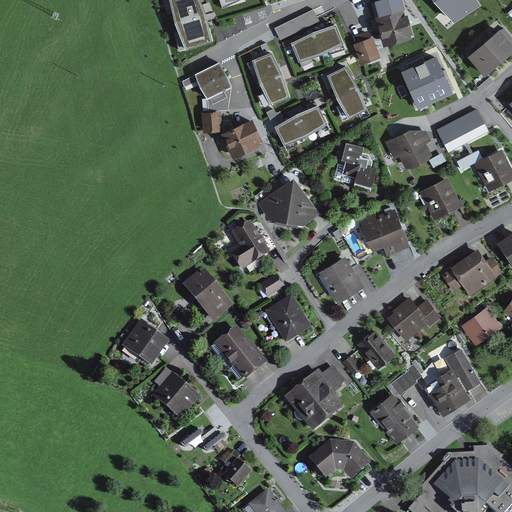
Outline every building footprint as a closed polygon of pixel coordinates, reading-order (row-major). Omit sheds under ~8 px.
[(167,0),(183,49),(217,39),(205,0),(167,0)] [(479,0),(436,0),(452,21),(479,0)] [(384,43),(412,35),(404,7),(376,15),(384,43)] [(291,38),(299,61),(344,44),(335,21),(291,38)] [(511,48),(500,33),(471,57),(484,72),(511,48)] [(364,62),(379,56),(371,36),(356,41),(364,62)] [(274,50),(251,60),(269,103),(292,94),(274,50)] [(219,63),(196,74),(200,86),(207,98),(230,87),(225,74),(219,63)] [(348,64),(326,75),(347,118),(369,107),(348,64)] [(279,122),(289,141),(325,123),(315,104),(279,122)] [(216,119),(199,119),(200,136),(217,136),(216,119)] [(259,146),(251,125),(222,136),(225,141),(218,143),(223,157),(228,155),(231,161),(255,152),(254,148),(259,146)] [(409,167),(429,158),(422,145),(431,141),(427,133),(406,133),(389,141),(397,157),(403,155),(409,167)] [(341,164),(337,179),(352,183),(352,186),(372,191),(378,168),(373,167),(375,163),(374,157),(370,155),(365,154),(367,148),(346,143),(342,160),(349,162),(348,166),(341,164)] [(490,189),(511,177),(511,172),(511,173),(501,153),(483,161),(481,156),(471,162),(473,166),(477,164),(490,189)] [(293,178),(261,203),(272,217),(306,223),(320,211),(293,178)] [(436,217),(459,205),(446,180),(423,193),(436,217)] [(388,252),(406,245),(393,213),(376,220),(375,217),(363,222),(374,249),(385,244),(388,252)] [(232,251),(242,268),(267,253),(250,225),(234,234),(241,246),(232,251)] [(511,275),(511,274),(511,239),(495,250),(511,275)] [(442,284),(450,297),(460,290),(466,300),(499,278),(491,266),(487,269),(476,253),(447,272),(451,278),(442,284)] [(339,300),(360,286),(344,260),(322,274),(339,300)] [(212,318),(230,304),(205,273),(198,279),(196,276),(185,285),(212,318)] [(262,286),(268,296),(283,287),(277,277),(262,286)] [(287,341),(308,328),(291,299),(269,312),(287,341)] [(430,324),(439,317),(427,302),(418,309),(410,299),(395,311),(397,312),(390,318),(406,338),(427,321),(430,324)] [(511,300),(502,315),(511,322),(511,300)] [(488,310),(464,327),(476,342),(499,325),(488,310)] [(125,345),(152,363),(166,343),(144,328),(146,325),(140,321),(125,345)] [(218,345),(245,378),(264,362),(249,344),(247,345),(235,330),(218,345)] [(379,366),(393,354),(375,332),(360,345),(379,366)] [(470,397),(465,389),(479,381),(461,351),(447,359),(455,372),(428,388),(443,413),(470,397)] [(421,358),(398,373),(405,382),(409,379),(411,382),(429,369),(428,368),(432,364),(424,353),(420,356),(421,358)] [(313,428),(341,405),(331,393),(343,383),(332,370),(321,378),(318,374),(288,398),(313,428)] [(157,396),(180,416),(196,398),(173,377),(157,396)] [(373,412),(397,441),(415,426),(392,397),(373,412)] [(348,471),(354,479),(372,465),(356,445),(332,442),(310,459),(325,478),(335,470),(348,471)] [(507,511),(511,508),(511,476),(499,465),(503,461),(488,448),(485,450),(471,450),(471,457),(446,458),(440,464),(440,469),(419,490),(418,500),(408,511),(507,511)] [(226,476),(237,486),(249,472),(238,463),(226,476)] [(251,506),(256,511),(283,511),(269,493),(251,506)]
